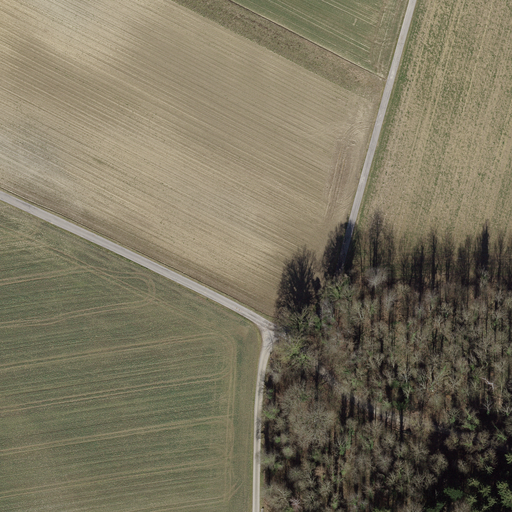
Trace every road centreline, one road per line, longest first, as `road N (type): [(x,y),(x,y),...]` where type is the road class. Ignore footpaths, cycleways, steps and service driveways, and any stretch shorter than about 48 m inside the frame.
road 1 (track): [(511,454),(489,441),(356,411),(264,328),(216,297),(0,196)]
road 2 (track): [(412,0),(330,302),(264,328)]
road 3 (track): [(256,511),(264,328)]
road 4 (track): [(511,283),(334,284)]
